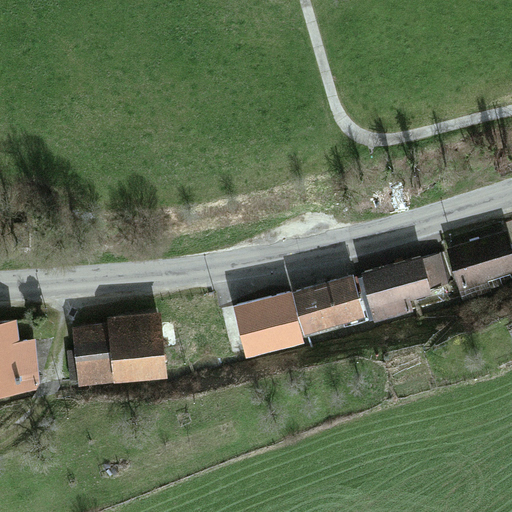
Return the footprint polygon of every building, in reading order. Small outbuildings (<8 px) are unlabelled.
[(511,261),(503,233),(444,252),(457,290),(511,272),(511,261)] [(417,260),(361,277),(373,318),(429,301),(417,260)] [(351,280),(293,295),(303,335),(361,320),(351,280)] [(285,296),(219,314),(230,355),(296,338),(285,296)] [(112,329),(73,331),(75,381),(162,377),(160,318),(111,320),(112,329)] [(0,395),(32,395),(30,346),(12,347),(11,330),(0,330),(0,395)]
